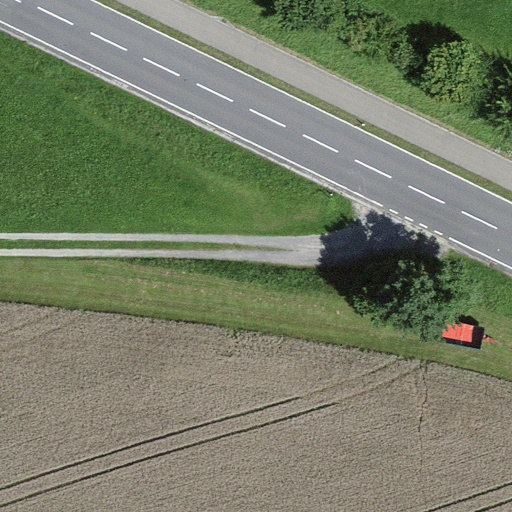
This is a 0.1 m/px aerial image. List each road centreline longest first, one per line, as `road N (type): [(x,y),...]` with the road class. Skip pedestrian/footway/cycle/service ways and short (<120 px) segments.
road 1 (secondary): [(511,237),(16,0)]
road 2 (track): [(0,250),(335,252),(403,220),(418,192)]
